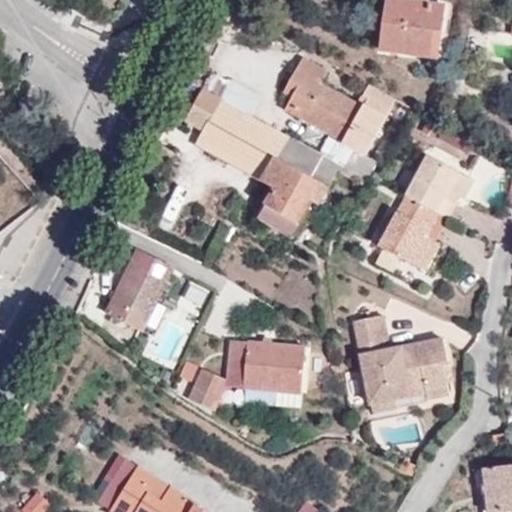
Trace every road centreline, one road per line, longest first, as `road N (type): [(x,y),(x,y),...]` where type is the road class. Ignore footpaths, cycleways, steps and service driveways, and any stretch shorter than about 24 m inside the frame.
road 1 (residential): [(500,252),(481,418),(410,511)]
road 2 (primary): [(34,311),(124,132)]
road 3 (residential): [(42,29),(124,132)]
